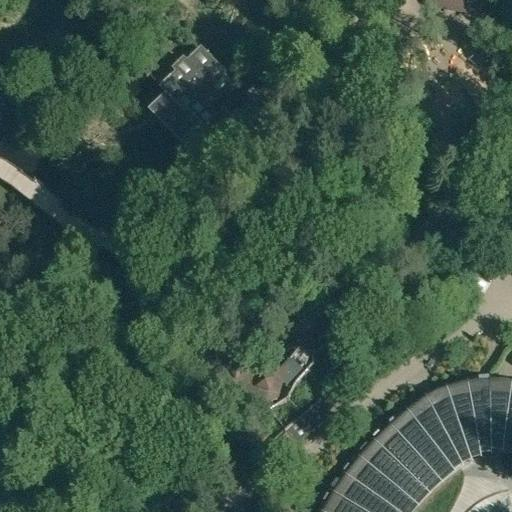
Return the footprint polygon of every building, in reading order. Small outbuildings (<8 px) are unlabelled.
[(492,0),(427,0),(433,8),(448,11),(489,19),(492,0)] [(173,75),(174,76),(159,91),(164,98),(147,114),(157,125),(164,132),(180,148),(188,140),(199,152),(214,166),(244,137),(224,117),(222,115),(217,121),(209,113),(217,104),(230,90),(220,81),(224,77),(211,63),(206,58),(200,53),(185,64),(181,62),(171,72),(173,75)] [(74,321),(57,305),(53,301),(36,319),(38,321),(56,336),(74,321)] [(259,382),(224,378),(221,397),(235,399),(253,401),(263,413),(263,414),(280,407),(283,396),(281,386),(272,375),(259,382)] [(402,511),(405,509),(406,508),(413,511),(503,511),(510,507),(500,447),(504,447),(511,445),(511,388),(492,387),(490,388),(490,387),(490,388),(470,390),(468,390),(468,389),(467,389),(467,390),(448,395),(446,396),(446,395),(445,395),(446,396),(445,397),(428,403),(425,404),(424,403),(425,404),(406,416),(405,415),(404,415),(405,416),(389,430),(387,429),(388,430),(372,445),(371,444),(371,445),(372,446),(357,462),(356,461),(355,461),(357,462),(343,479),(342,478),(341,479),(343,480),(330,498),(329,496),(328,497),(330,498),(321,511),(402,511)] [(285,433),(297,448),(332,419),(320,405),(285,433)]
